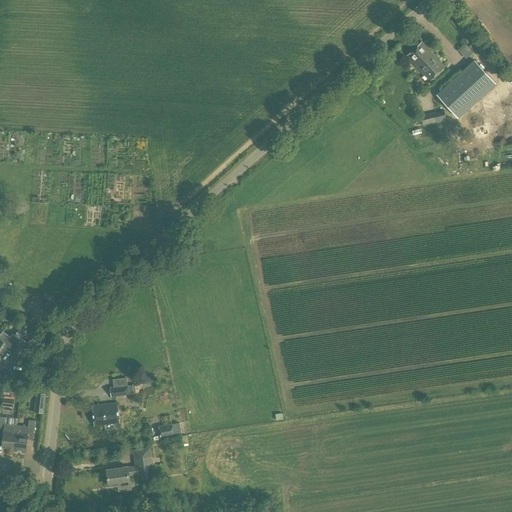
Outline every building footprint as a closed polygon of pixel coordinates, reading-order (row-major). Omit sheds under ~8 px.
[(429,80),(445,66),(422,41),(407,55),(429,80)] [(467,58),(474,51),(467,44),(460,50),(467,58)] [(436,94),(458,118),(473,103),(452,80),(436,94)] [(443,110),(434,112),(437,123),(445,121),(443,110)] [(479,169),(490,168),(489,154),(478,155),(479,169)] [(11,352),(20,339),(12,334),(11,336),(3,331),(0,335),(0,352),(3,354),(7,349),(11,352)] [(11,352),(10,354),(21,361),(24,356),(29,359),(38,345),(29,340),(28,343),(20,338),(20,339),(11,352)] [(157,381),(155,374),(148,375),(149,380),(151,382),(157,381)] [(111,397),(129,395),(128,385),(110,387),(111,397)] [(46,394),(38,393),(37,401),(45,402),(46,394)] [(13,407),(14,399),(3,397),(2,406),(13,407)] [(95,424),(119,422),(117,403),(93,405),(95,424)] [(16,431),(17,425),(5,424),(6,417),(0,416),(0,432),(4,433),(2,447),(14,448),(16,431)] [(16,431),(14,448),(26,450),(28,436),(33,436),(35,421),(29,420),(28,426),(17,425),(16,431)] [(161,438),(174,436),(172,424),(159,426),(161,438)] [(150,447),(133,450),(136,465),(106,469),(108,483),(130,480),(130,475),(136,475),(136,478),(154,476),(150,447)]
